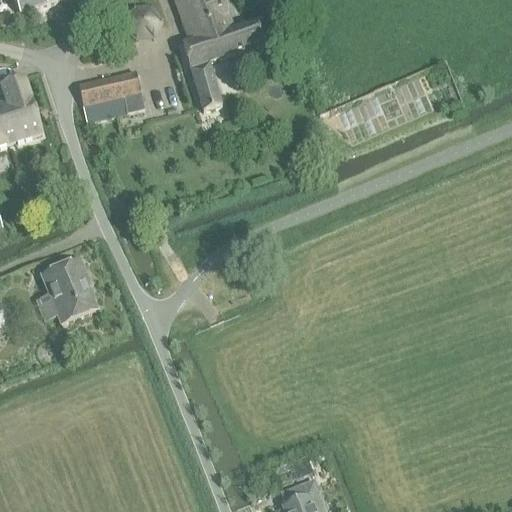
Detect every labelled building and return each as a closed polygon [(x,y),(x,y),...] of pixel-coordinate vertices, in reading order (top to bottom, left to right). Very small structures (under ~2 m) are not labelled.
[(64,5),(78,0),(14,0),(21,20),(40,13),(40,14),(64,6),(64,5)] [(172,0),(191,46),(182,49),(190,73),(192,80),(204,116),(222,110),(211,74),(209,67),(267,48),(260,27),(245,32),(242,24),(231,28),(220,0),(172,0)] [(79,91),(84,110),(88,128),(145,114),(136,78),(79,91)] [(7,107),(0,109),(0,151),(42,138),(25,84),(2,92),(7,107)] [(62,331),(96,317),(87,294),(92,292),(81,265),(42,281),(50,301),(38,306),(46,326),(58,321),(62,331)] [(307,462),(289,469),(295,485),(313,478),(307,462)] [(324,511),(315,487),(282,500),(286,511),(282,511),(324,511)]
